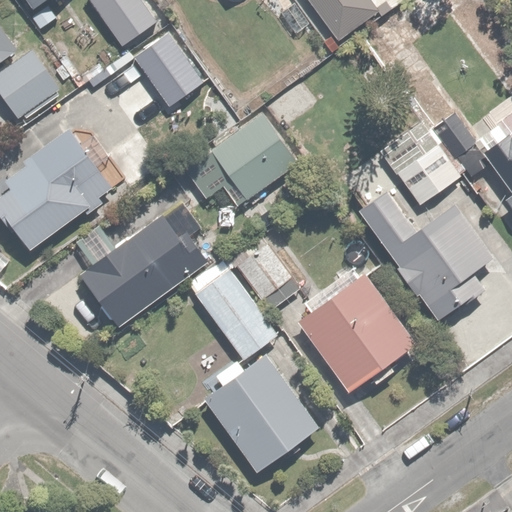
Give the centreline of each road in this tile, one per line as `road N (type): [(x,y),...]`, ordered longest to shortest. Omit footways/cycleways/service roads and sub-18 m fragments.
road 1 (residential): [(10,369),(184,511)]
road 2 (residential): [(387,511),(511,422)]
